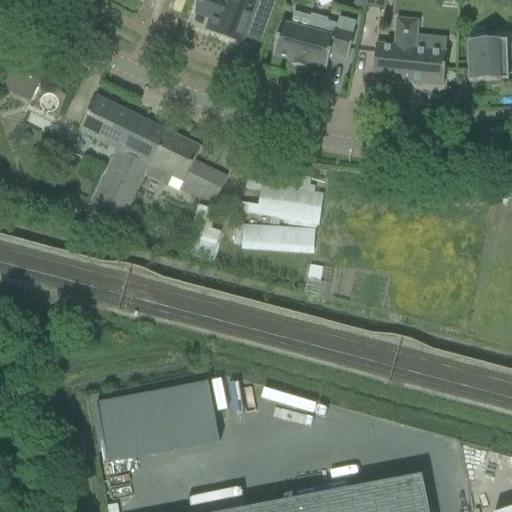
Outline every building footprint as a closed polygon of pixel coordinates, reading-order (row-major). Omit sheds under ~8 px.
[(200,5),(197,13),(212,18),(208,30),(241,42),(250,17),(269,24),(277,1),(275,0),(202,0),(202,1),(201,1),(199,5),(200,5)] [(364,0),(364,2),(365,2),(364,8),(384,12),(386,0),(364,0)] [(307,31),(281,24),(272,57),(293,62),(291,66),(308,71),(309,67),(326,71),(330,54),(347,59),(354,36),(352,35),(355,23),(339,19),(335,31),(325,28),(327,21),(311,16),(307,31)] [(375,45),(372,80),(443,87),(446,52),(414,49),(417,23),(398,20),(394,47),(375,45)] [(511,46),(507,46),(507,42),(467,44),(468,83),(508,82),(507,62),(511,61),(511,46)] [(18,73),(12,86),(32,96),(39,82),(18,73)] [(91,207),(123,223),(145,177),(146,178),(151,168),(151,167),(168,133),(96,98),(79,132),(119,152),(115,161),(114,160),(91,207)] [(200,196),(215,204),(227,179),(194,163),(201,149),(168,133),(151,167),(151,168),(146,178),(167,188),(172,178),(184,184),(180,192),(198,201),(200,196)] [(233,212),(318,225),(322,195),(313,193),(314,187),(308,186),(309,179),(287,176),(287,179),(259,175),(257,187),(263,187),(261,201),(260,200),(259,208),(234,204),(233,212)] [(233,223),(232,237),(241,237),(242,223),(233,223)] [(109,236),(108,240),(120,244),(124,231),(113,227),(111,236),(109,236)] [(243,251),(312,256),(314,231),(244,227),(243,251)] [(309,266),(307,282),(321,284),(323,268),(309,266)] [(114,462),(225,443),(214,382),(103,401),(114,462)] [(423,511),(417,478),(239,511),(423,511)]
